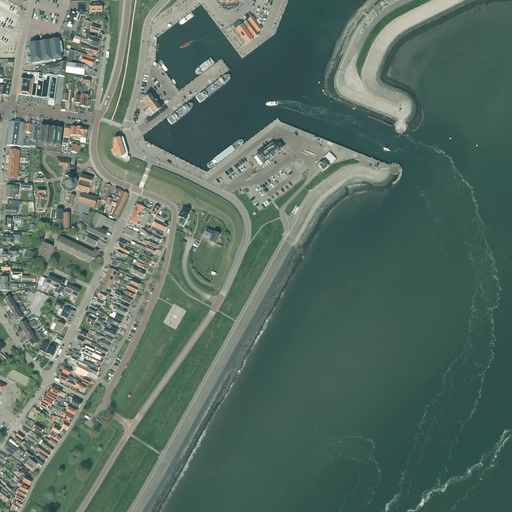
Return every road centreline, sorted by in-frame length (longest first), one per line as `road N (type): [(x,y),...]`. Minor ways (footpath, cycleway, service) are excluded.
road 1 (unclassified): [(131,426),(209,317),(246,238),(230,196),(132,146),(127,127),(147,22),(165,0)]
road 2 (tertiary): [(131,426),(110,411),(106,396),(159,288),(174,215),(168,203),(137,190)]
road 3 (residential): [(49,381),(137,190)]
road 4 (tertiary): [(98,119),(120,62),(128,0)]
